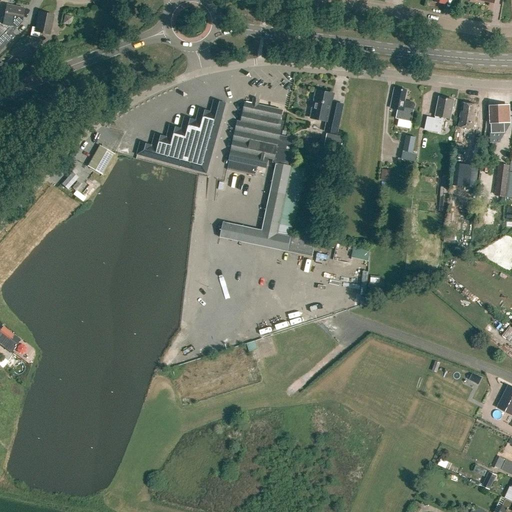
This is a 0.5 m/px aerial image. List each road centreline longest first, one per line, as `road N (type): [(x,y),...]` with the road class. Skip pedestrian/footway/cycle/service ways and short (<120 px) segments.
road 1 (residential): [(205,69),(265,60),(511,85)]
road 2 (secondary): [(215,23),(511,59)]
road 3 (residential): [(0,227),(104,118),(205,69)]
road 4 (secondary): [(0,98),(166,29)]
road 5 (residential): [(511,32),(339,0)]
